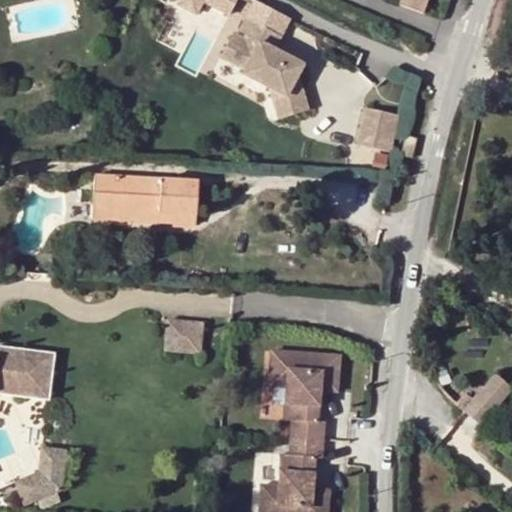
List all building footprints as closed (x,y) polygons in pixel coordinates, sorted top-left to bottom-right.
[(179,0),(177,6),(199,16),(204,4),(230,15),(236,0),(179,0)] [(246,20),(239,33),(246,37),(253,24),(246,20)] [(253,24),(246,37),(243,41),(232,35),(220,57),(243,71),(241,75),(267,89),(276,121),(304,113),(295,79),(301,68),(272,51),(262,46),(270,33),(253,24)] [(272,51),(279,38),(270,33),(262,46),(272,51)] [(387,153),(394,117),(363,111),(355,147),(387,153)] [(398,156),(409,159),(414,140),(402,138),(398,156)] [(164,214),(163,224),(194,226),(197,184),(93,176),(89,219),(111,220),(112,210),(164,214)] [(111,220),(163,224),(164,214),(112,210),(111,220)] [(165,324),(162,355),(200,358),(202,326),(165,324)] [(0,395),(49,400),(52,372),(28,370),(30,352),(0,348),(0,395)] [(28,370),(52,372),(54,355),(30,352),(28,370)] [(511,387),(496,373),(463,411),(482,427),(511,391),(511,387)] [(312,490),(314,459),(321,459),(322,441),(291,438),(290,456),(281,455),(279,488),(261,486),(259,511),(322,511),(323,499),(311,498),(312,490)] [(61,490),(67,449),(38,445),(36,471),(12,481),(23,507),(61,490)] [(327,511),(329,491),(312,490),(311,498),(323,499),(322,511),(327,511)]
